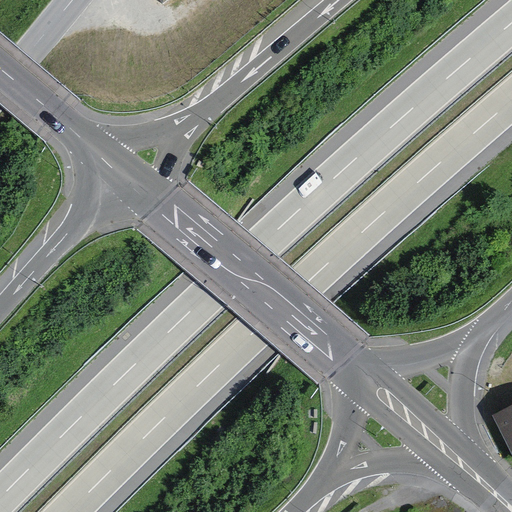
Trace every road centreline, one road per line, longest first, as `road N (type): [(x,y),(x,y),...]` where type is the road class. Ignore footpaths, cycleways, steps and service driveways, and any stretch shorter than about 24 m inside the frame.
road 1 (motorway): [(511,27),(140,359),(0,501)]
road 2 (motorway): [(71,511),(378,219),(511,105)]
road 3 (primary): [(153,197),(356,371)]
road 4 (motorway): [(342,0),(198,120)]
road 5 (motorway): [(127,174),(0,308)]
road 6 (motorway): [(478,479),(461,399),(469,357),(494,320)]
road 7 (motorway): [(322,492),(359,468),(392,461),(478,479)]
road 8 (secondary): [(356,371),(478,479)]
road 9 (motorway): [(356,371),(439,351),(494,320)]
road 10 (motorway): [(322,492),(344,444),(356,371)]
road 11 (primary): [(0,66),(94,146)]
